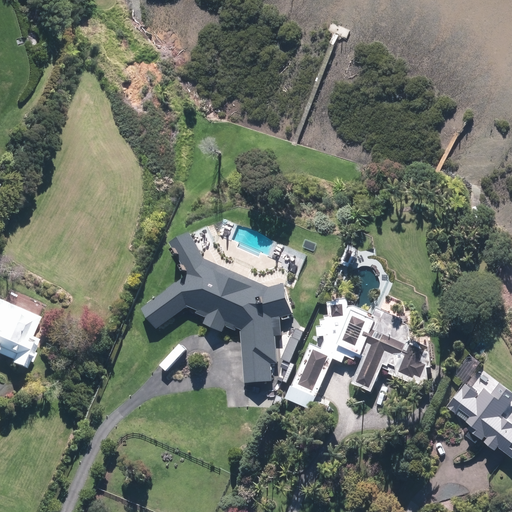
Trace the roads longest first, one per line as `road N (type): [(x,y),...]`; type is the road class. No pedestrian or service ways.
road 1 (track): [(67,511),(104,428),(180,352),(195,341),(220,351),(213,380),(158,389)]
road 2 (track): [(381,384),(386,399),(373,420),(342,414),(339,384),(352,374),(376,378)]
